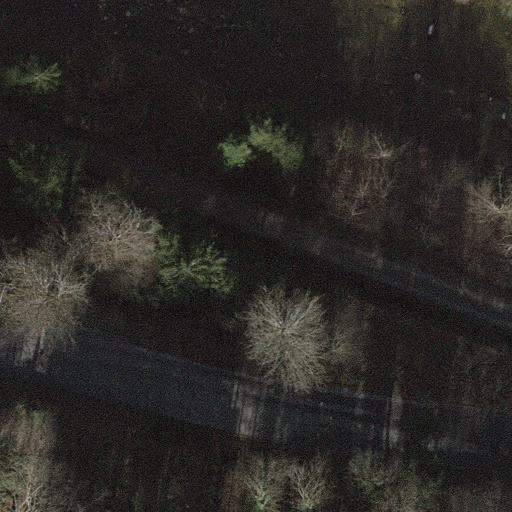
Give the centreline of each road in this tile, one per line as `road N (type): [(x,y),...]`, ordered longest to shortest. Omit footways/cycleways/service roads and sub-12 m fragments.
road 1 (track): [(511,315),(0,127)]
road 2 (tertiary): [(0,350),(302,415),(511,446)]
